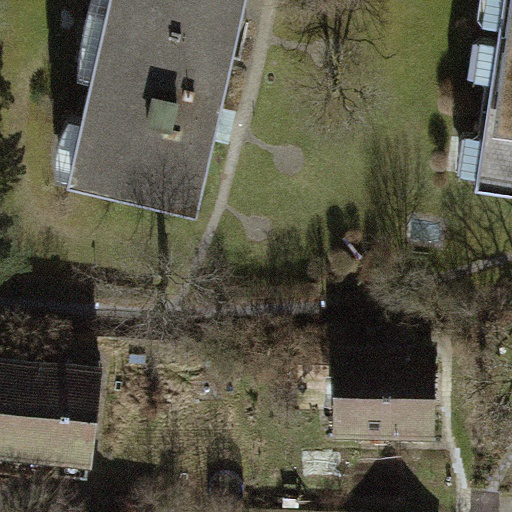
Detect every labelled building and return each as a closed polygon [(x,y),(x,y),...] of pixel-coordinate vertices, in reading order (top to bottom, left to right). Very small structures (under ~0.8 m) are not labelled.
[(240,25),(132,0),(114,0),(70,187),(195,217),(240,25)] [(248,0),(160,0),(245,18),(248,0)] [(511,0),(504,0),(500,28),(511,29),(511,0)] [(511,29),(500,28),(478,185),(511,189),(511,29)] [(442,344),(336,343),(335,436),(441,437),(442,344)] [(106,363),(0,352),(0,454),(95,465),(106,363)]
